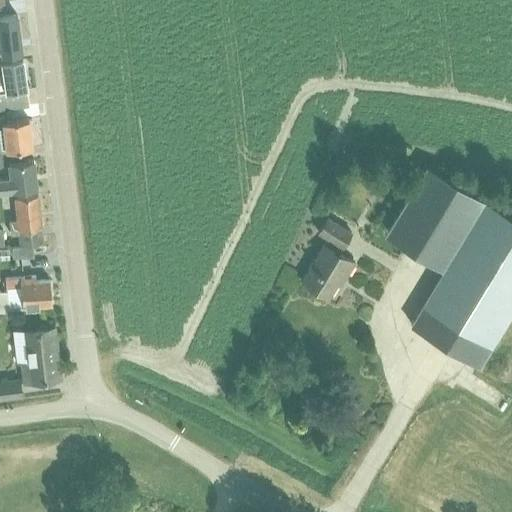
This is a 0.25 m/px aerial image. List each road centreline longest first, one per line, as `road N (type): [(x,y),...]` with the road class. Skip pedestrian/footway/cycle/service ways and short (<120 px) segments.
road 1 (residential): [(92,403),(42,0)]
road 2 (unclassified): [(293,511),(173,444)]
